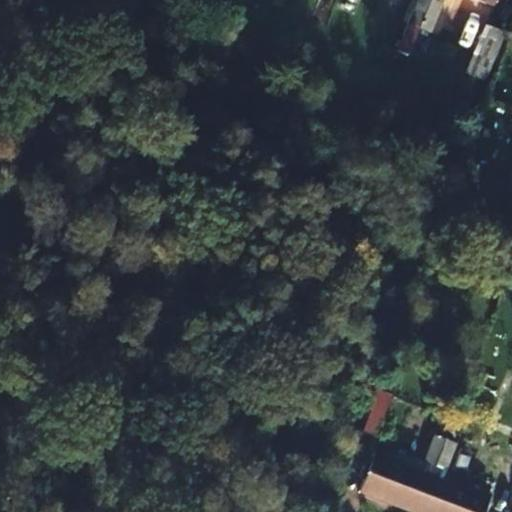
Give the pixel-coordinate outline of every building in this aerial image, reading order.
[(416,0),(407,24),(419,29),(430,0),(416,0)] [(430,0),(419,29),(432,35),(442,8),(438,5),(439,0),(472,0),(492,8),(495,0),(430,0)] [(480,53),(495,58),(505,33),(491,27),(480,53)] [(369,430),(383,437),(395,410),(381,403),(369,430)] [(448,440),(417,511),(483,511),(489,498),(469,489),(467,494),(436,481),(442,468),(447,470),(458,445),(471,450),(476,440),(452,430),(448,440)] [(408,511),(417,511),(448,440),(438,437),(427,462),(433,464),(428,478),(396,464),(398,460),(377,452),(360,492),(408,511)] [(511,447),(501,474),(511,478),(511,447)]
